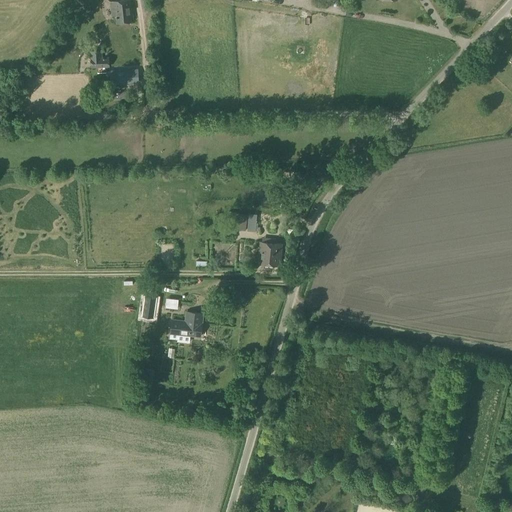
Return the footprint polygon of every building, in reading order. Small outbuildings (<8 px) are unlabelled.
[(130,1),(103,4),(104,13),(110,13),(111,22),(132,20),(130,1)] [(91,52),(91,59),(91,67),(108,66),(108,58),(100,58),(100,52),(91,52)] [(135,74),(107,76),(107,85),(136,83),(135,74)] [(245,231),(247,215),(239,214),(233,212),(228,212),(225,232),(232,233),(233,229),(245,231)] [(248,214),(247,231),(255,232),(256,215),(248,214)] [(182,243),(182,230),(171,231),(172,244),(182,243)] [(258,264),(279,266),(281,244),(260,242),(258,264)] [(163,295),(163,305),(175,305),(175,296),(163,295)] [(142,316),(145,316),(153,318),(156,297),(145,296),(142,316)] [(208,321),(218,322),(219,310),(209,309),(208,321)] [(170,331),(178,332),(178,334),(200,337),(202,314),(186,312),(185,322),(172,320),(170,331)] [(144,372),(142,372),(140,381),(142,381),(151,383),(154,370),(145,368),(144,372)]
